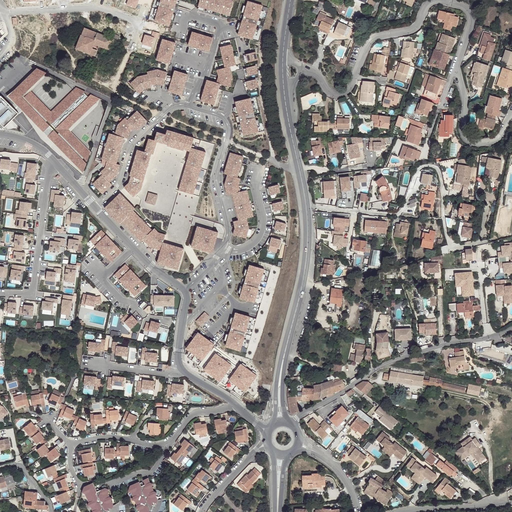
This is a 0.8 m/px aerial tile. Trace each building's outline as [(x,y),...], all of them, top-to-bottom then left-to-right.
[(172,11),(175,0),(152,0),(147,19),(168,25),(169,20),(171,13),(172,11)] [(228,15),(232,1),(229,0),(198,0),(197,6),(203,8),(205,8),(211,10),(213,11),(219,13),(221,13),(228,15)] [(257,20),(257,17),(259,10),(261,5),(246,1),(245,6),(243,13),(242,15),(241,20),(240,23),(238,30),(237,35),(251,39),(252,34),(254,27),(255,24),(257,20)] [(454,14),(442,11),(440,19),(444,20),(445,21),(445,23),(443,28),(450,31),(452,26),(456,27),(458,17),(454,16),(454,14)] [(319,14),(319,13),(317,19),(321,21),(319,27),(320,27),(319,30),(328,34),(334,20),(326,16),(327,14),(322,12),(321,14),(319,14)] [(334,33),(337,35),(338,33),(341,34),(344,35),(348,26),(338,22),(334,33)] [(115,37),(111,35),(84,25),(76,46),(95,53),(98,46),(101,47),(102,44),(107,46),(106,49),(109,50),(115,37)] [(208,51),(211,38),(191,32),(187,45),(196,48),(200,49),(208,51)] [(480,45),(482,46),(486,35),(491,37),(491,35),(484,33),(480,45)] [(437,42),(434,49),(448,54),(449,55),(455,39),(444,35),(442,39),(441,39),(440,43),(437,42)] [(491,37),(486,35),(482,46),(483,46),(482,48),(481,48),(478,57),(490,61),(495,46),(492,45),(493,43),(495,38),(491,37)] [(171,55),(172,51),(175,43),(162,39),(159,47),(158,51),(155,60),(169,64),(171,55)] [(403,49),(402,49),(401,57),(413,58),(414,42),(406,42),(405,49),(403,49)] [(235,65),(233,54),(230,44),(221,46),(222,50),(220,51),(224,67),(219,69),(219,71),(216,72),(217,76),(215,82),(206,80),(200,100),(213,104),(219,83),(228,86),(231,75),(229,66),(235,65)] [(448,54),(434,49),(429,63),(434,64),(433,66),(444,70),(448,60),(446,59),(448,54)] [(503,58),(501,63),(507,65),(505,69),(511,70),(511,66),(511,64),(511,51),(505,50),(503,58)] [(256,59),(254,51),(245,54),(247,62),(256,59)] [(372,64),(371,70),(375,71),(374,73),(376,73),(377,72),(377,71),(381,72),(385,56),(380,55),(374,53),(372,64)] [(400,62),(395,79),(405,82),(411,64),(406,62),(406,64),(400,62)] [(488,66),(476,62),(476,63),(475,63),(473,70),(477,71),(476,73),(475,73),(474,73),(474,74),(474,75),(474,76),(472,81),(475,82),(474,85),(479,87),(481,88),(488,66)] [(256,73),(254,65),(245,67),(247,75),(256,73)] [(37,67),(8,94),(27,114),(83,172),(90,152),(70,132),(67,129),(99,98),(91,94),(88,96),(84,92),(85,91),(76,87),(74,89),(51,111),(30,89),(23,96),(21,94),(46,72),(37,67)] [(503,68),(500,76),(499,80),(500,81),(499,86),(510,90),(511,85),(511,83),(511,70),(505,69),(503,68)] [(164,81),(165,75),(166,72),(161,71),(160,72),(157,72),(157,70),(146,72),(147,75),(139,77),(140,78),(137,80),(136,77),(129,84),(136,91),(139,89),(141,92),(143,89),(143,88),(144,87),(145,89),(150,87),(149,82),(151,81),(152,84),(156,83),(156,82),(157,82),(157,84),(162,85),(163,84),(164,81)] [(181,95),(187,74),(173,70),(172,76),(165,75),(164,81),(170,83),(167,91),(181,95)] [(46,75),(46,72),(21,94),(23,96),(30,89),(46,75)] [(442,80),(430,75),(426,88),(430,89),(429,91),(437,94),(442,80)] [(256,87),(254,79),(245,81),(247,89),(256,87)] [(361,92),(364,92),(363,96),(361,95),(360,101),(372,102),(374,82),(363,81),(363,85),(362,85),(361,92)] [(396,89),(387,87),(386,91),(389,91),(387,98),(384,97),(382,103),(390,105),(390,103),(396,105),(400,94),(394,93),(396,89)] [(430,89),(426,88),(425,90),(428,91),(427,95),(432,97),(434,93),(429,91),(430,89)] [(1,96),(0,97),(0,124),(2,127),(18,113),(1,96)] [(489,107),(487,113),(488,113),(496,115),(500,117),(501,112),(499,111),(502,99),(490,96),(487,106),(489,107)] [(99,98),(67,129),(70,132),(98,105),(99,98)] [(256,127),(254,120),(252,110),(250,102),(249,98),(234,101),(235,106),(237,113),(238,116),(239,121),(239,123),(241,130),(242,135),(257,132),(256,127)] [(429,110),(430,107),(432,107),(433,103),(421,99),(420,104),(418,103),(415,112),(421,115),(422,113),(427,115),(429,110)] [(137,130),(147,121),(137,111),(128,120),(125,118),(120,123),(122,123),(120,126),(118,125),(115,135),(110,133),(107,143),(109,144),(108,147),(106,146),(108,147),(107,150),(105,150),(102,160),(107,161),(105,168),(100,172),(102,175),(93,184),(102,194),(112,185),(109,182),(117,175),(120,165),(116,164),(120,152),(117,151),(119,146),(121,146),(124,137),(128,139),(129,132),(134,127),(137,130)] [(496,115),(488,113),(487,118),(486,118),(486,119),(481,118),(478,127),(484,128),(484,127),(493,129),(496,120),(495,120),(496,115)] [(83,172),(27,114),(41,138),(82,174),(83,172)] [(320,115),(312,115),(312,122),(314,122),(314,132),(324,132),(324,128),(328,128),(328,130),(332,130),(332,121),(327,120),(327,121),(324,121),(324,122),(321,122),(322,116),(320,116),(320,115)] [(390,117),(373,115),(372,119),(377,120),(377,122),(375,123),(374,127),(385,128),(385,126),(389,126),(390,117)] [(439,132),(444,132),(443,137),(449,137),(449,133),(452,133),(453,122),(453,119),(453,116),(444,115),(444,120),(441,120),(441,124),(440,124),(439,132)] [(337,121),(332,121),(332,130),(337,130),(337,129),(349,129),(350,118),(345,118),(337,118),(337,121)] [(419,122),(410,119),(409,120),(410,121),(412,121),(411,123),(409,129),(407,134),(409,135),(408,136),(406,141),(418,146),(420,139),(419,139),(419,138),(420,134),(422,129),(417,127),(419,122)] [(167,130),(166,135),(163,143),(168,145),(167,146),(171,147),(172,145),(180,147),(180,149),(184,151),(184,149),(190,151),(183,175),(185,175),(184,180),(182,180),(179,190),(193,195),(196,184),(194,184),(196,178),(198,179),(205,155),(202,154),(203,151),(191,148),(194,138),(167,130)] [(166,135),(158,132),(155,140),(155,141),(157,141),(163,143),(166,135)] [(319,140),(311,141),(314,156),(322,155),(320,148),(325,147),(322,137),(318,137),(319,140)] [(342,137),(337,137),(338,141),(328,143),(330,154),(341,152),(339,145),(343,144),(342,137)] [(361,138),(351,137),(353,144),(347,145),(350,159),(360,157),(357,143),(362,142),(361,138)] [(370,142),(369,142),(369,150),(381,150),(381,148),(385,148),(385,137),(370,137),(370,142)] [(155,140),(149,139),(145,152),(138,150),(135,157),(138,158),(133,172),(131,171),(130,176),(131,176),(130,183),(124,188),(131,195),(134,193),(136,195),(141,190),(151,154),(153,154),(157,141),(155,141),(155,140)] [(404,146),(399,157),(404,159),(405,156),(414,160),(415,158),(418,160),(421,152),(404,146)] [(246,204),(246,202),(248,201),(246,191),(239,192),(236,193),(235,190),(238,189),(237,185),(235,185),(235,184),(237,184),(239,179),(236,178),(238,173),(239,168),(236,168),(237,165),(240,166),(240,165),(241,160),(238,159),(239,156),(229,153),(226,162),(229,162),(228,165),(226,165),(223,174),(226,175),(223,185),(226,195),(230,195),(231,194),(237,220),(236,221),(232,222),(234,229),(232,235),(242,238),(243,235),(245,236),(247,229),(246,229),(246,227),(247,227),(245,220),(242,221),(242,219),(245,219),(252,217),(250,209),(250,208),(247,209),(247,207),(249,206),(248,206),(248,204),(249,204),(246,204)] [(502,160),(482,156),(481,161),(487,162),(484,176),(488,176),(498,179),(502,160)] [(16,171),(17,163),(10,162),(10,160),(0,158),(0,167),(9,169),(8,171),(16,171)] [(35,179),(37,164),(28,163),(27,172),(25,172),(24,178),(26,178),(33,179),(35,179)] [(472,167),(458,165),(457,172),(458,172),(457,182),(461,183),(461,184),(469,185),(472,167)] [(367,181),(367,174),(372,174),(372,171),(361,172),(362,175),(353,176),(354,179),(355,188),(360,187),(360,182),(367,181)] [(431,185),(432,175),(422,174),(421,184),(431,185)] [(355,188),(354,179),(350,179),(350,176),(340,177),(342,199),(347,198),(347,197),(346,191),(351,190),(351,192),(355,192),(355,188)] [(380,193),(381,194),(383,200),(383,202),(392,199),(389,186),(388,187),(386,181),(383,176),(376,182),(380,188),(380,189),(379,191),(380,193)] [(34,194),(35,185),(32,184),(33,179),(26,178),(25,183),(26,184),(25,193),(34,194)] [(335,196),(334,181),(321,182),(322,193),(324,192),(325,198),(330,198),(330,199),(336,198),(336,196),(335,196)] [(278,193),(276,185),(264,188),(266,196),(278,193)] [(66,196),(61,195),(62,190),(54,189),(52,200),(56,201),(55,205),(64,207),(66,196)] [(423,195),(422,194),(421,200),(422,201),(421,208),(432,210),(435,193),(428,192),(429,191),(428,190),(427,191),(424,191),(423,195)] [(158,195),(149,193),(146,202),(155,205),(158,195)] [(367,202),(368,194),(361,193),(360,201),(367,202)] [(118,195),(106,207),(110,210),(108,212),(117,221),(119,219),(122,222),(122,221),(129,229),(131,227),(135,231),(134,233),(141,241),(143,239),(150,246),(161,250),(157,263),(178,269),(183,253),(181,252),(182,248),(163,243),(165,235),(158,233),(154,228),(152,230),(133,210),(130,207),(132,205),(123,196),(121,198),(118,195)] [(416,198),(409,201),(410,204),(408,205),(409,208),(416,206),(415,203),(417,202),(416,198)] [(29,212),(29,209),(30,207),(32,207),(32,203),(21,202),(20,210),(17,209),(16,214),(28,215),(28,211),(29,212)] [(282,210),(280,202),(268,205),(270,213),(282,210)] [(472,205),(460,203),(458,217),(468,219),(469,213),(471,213),(472,205)] [(74,212),(73,215),(68,215),(67,224),(72,225),(72,222),(81,223),(83,214),(74,212)] [(26,223),(28,215),(16,214),(15,213),(14,220),(18,220),(17,227),(26,228),(26,223)] [(349,226),(350,220),(336,218),(335,226),(335,231),(344,232),(345,226),(349,226)] [(282,232),(284,224),(271,220),(270,229),(282,232)] [(387,222),(365,220),(364,232),(374,232),(378,233),(386,233),(387,222)] [(403,222),(402,226),(400,225),(400,224),(396,223),(394,237),(403,238),(403,236),(406,237),(409,223),(403,222)] [(473,224),(464,222),(462,236),(471,238),(473,224)] [(216,232),(197,226),(191,247),(212,253),(216,238),(217,236),(215,236),(216,232)] [(121,252),(101,230),(90,240),(99,250),(101,247),(104,250),(101,252),(102,253),(104,250),(107,254),(105,256),(110,262),(121,252)] [(425,233),(424,238),(423,238),(423,239),(421,247),(432,249),(436,231),(430,230),(429,234),(425,233)] [(343,232),(332,231),(332,235),(334,235),(333,245),(337,246),(337,248),(341,249),(343,232)] [(23,245),(25,236),(16,234),(15,244),(16,244),(15,248),(22,248),(23,245)] [(78,249),(79,243),(84,244),(85,236),(75,235),(74,239),(70,239),(69,248),(78,249)] [(60,251),(61,245),(65,245),(66,238),(55,237),(55,241),(51,241),(49,250),(60,251)] [(277,248),(280,240),(268,237),(264,244),(277,248)] [(367,241),(354,239),(352,250),(365,252),(367,241)] [(497,246),(498,257),(506,256),(506,255),(510,255),(510,251),(511,250),(511,242),(504,243),(504,246),(497,246)] [(22,252),(22,248),(13,247),(13,251),(15,251),(14,260),(25,262),(26,253),(22,252)] [(380,266),(381,250),(372,249),(370,265),(380,266)] [(432,263),(425,263),(425,273),(439,272),(438,264),(442,264),(442,255),(431,258),(432,263)] [(324,268),(323,268),(322,274),(329,275),(330,274),(333,275),(334,271),(335,266),(333,265),(334,261),(331,260),(325,259),(324,268)] [(506,261),(498,262),(500,273),(507,272),(507,275),(511,274),(511,266),(511,262),(507,263),(506,261)] [(20,280),(22,271),(23,271),(24,266),(13,264),(11,279),(20,280)] [(74,282),(77,265),(67,264),(65,281),(74,282)] [(145,286),(124,264),(114,274),(123,284),(125,282),(128,285),(125,287),(128,285),(131,288),(129,291),(134,296),(145,286)] [(263,270),(248,265),(247,270),(245,277),(244,280),(242,285),(242,287),(240,294),(238,299),(253,303),(254,298),(256,291),(259,282),(261,275),(263,270)] [(55,281),(56,272),(61,273),(62,268),(55,267),(54,272),(47,271),(46,280),(55,281)] [(474,295),(472,272),(457,273),(457,283),(461,282),(462,296),(474,295)] [(511,285),(505,286),(505,280),(496,280),(498,302),(504,301),(511,300),(511,285)] [(337,306),(341,307),(343,290),(332,289),(330,303),(337,304),(337,306)] [(101,303),(100,296),(96,297),(83,294),(81,303),(85,304),(94,306),(94,304),(101,303)] [(73,296),(64,295),(62,314),(71,315),(73,296)] [(173,296),(150,295),(150,303),(154,303),(154,305),(173,306),(173,296)] [(52,310),(53,302),(57,303),(58,298),(49,297),(48,301),(45,301),(43,301),(42,308),(52,310)] [(15,312),(16,301),(9,300),(8,301),(5,301),(4,308),(8,308),(7,311),(15,312)] [(457,304),(449,304),(450,312),(457,311),(457,312),(465,312),(465,317),(475,317),(475,311),(481,310),(480,305),(472,306),(472,301),(463,302),(463,304),(457,304)] [(33,314),(34,304),(24,303),(24,306),(20,305),(19,312),(33,314)] [(196,320),(200,323),(208,315),(204,311),(196,320)] [(248,318),(234,313),(233,318),(231,326),(230,328),(228,333),(228,335),(226,342),(224,347),(238,351),(240,347),(242,339),(245,330),(247,323),(248,318)] [(131,329),(137,322),(131,315),(129,317),(126,314),(120,319),(123,323),(124,322),(131,329)] [(157,333),(160,323),(151,321),(150,323),(146,322),(143,330),(148,331),(148,330),(157,333)] [(436,323),(419,324),(419,335),(436,334),(436,323)] [(411,329),(395,329),(396,340),(411,340),(411,329)] [(388,332),(376,333),(377,342),(376,351),(378,359),(390,356),(390,354),(388,347),(389,341),(391,341),(390,339),(388,339),(388,332)] [(105,349),(106,340),(101,339),(101,343),(89,342),(88,351),(100,352),(100,348),(105,349)] [(127,356),(128,348),(117,346),(117,342),(113,342),(112,350),(116,351),(116,355),(127,356)] [(365,345),(354,343),(353,349),(357,349),(356,355),(351,354),(350,360),(355,361),(355,362),(362,363),(365,345)] [(157,362),(158,354),(147,352),(147,348),(143,348),(141,357),(146,357),(145,360),(145,361),(157,362)] [(507,355),(507,353),(489,348),(477,350),(476,355),(479,356),(480,354),(504,362),(508,355),(507,355)] [(463,351),(455,352),(455,356),(456,355),(457,357),(456,357),(449,358),(450,367),(457,366),(457,368),(457,371),(469,369),(468,363),(466,364),(463,351)] [(504,362),(480,354),(479,356),(503,363),(504,362)] [(342,365),(333,364),(331,371),(341,373),(342,365)] [(388,380),(403,383),(412,384),(422,386),(424,373),(413,371),(392,367),(391,371),(390,371),(390,375),(384,374),(383,379),(389,380),(388,380)] [(100,390),(101,382),(97,381),(97,379),(97,377),(85,376),(84,384),(96,386),(95,390),(100,390)] [(124,386),(125,377),(113,376),(113,377),(113,380),(108,379),(107,388),(112,389),(112,385),(124,386)] [(299,402),(313,400),(314,388),(304,388),(306,383),(303,376),(300,377),(301,383),(298,383),(298,377),(291,377),(292,381),(289,381),(288,385),(296,384),(296,393),(288,393),(288,397),(289,403),(290,410),(291,414),(292,414),(293,414),(299,412),(297,404),(296,405),(296,403),(299,402)] [(437,379),(425,376),(424,384),(436,386),(437,379)] [(345,387),(344,384),(342,378),(333,381),(333,380),(329,382),(332,393),(335,392),(342,389),(345,387)] [(461,392),(462,387),(442,383),(443,380),(437,379),(436,386),(461,392)] [(153,390),(155,381),(143,380),(143,381),(142,384),(138,383),(137,392),(141,392),(142,388),(153,390)] [(314,388),(313,400),(321,399),(321,388),(321,384),(316,385),(315,381),(313,382),(314,388)] [(356,386),(355,387),(366,395),(373,386),(369,382),(368,381),(368,382),(363,382),(363,381),(356,386)] [(332,393),(329,382),(321,384),(321,388),(321,399),(327,395),(328,397),(333,395),(332,393)] [(183,394),(184,385),(173,383),(172,385),(172,387),(168,387),(167,396),(171,396),(172,392),(183,394)] [(476,395),(478,386),(466,383),(464,392),(476,395)] [(39,394),(31,396),(33,404),(41,403),(41,406),(45,405),(43,393),(39,393),(39,394)] [(18,396),(14,397),(16,407),(23,405),(24,408),(29,406),(25,394),(18,396)] [(61,403),(63,398),(61,396),(60,397),(53,394),(49,402),(51,403),(56,405),(55,408),(58,409),(59,408),(61,403)] [(73,414),(74,411),(67,407),(67,406),(64,405),(62,409),(59,416),(62,418),(63,415),(71,419),(73,414)] [(391,430),(398,422),(380,406),(375,412),(381,417),(379,420),(391,430)] [(342,420),(349,413),(343,407),(341,410),(339,409),(335,412),(336,412),(333,415),(331,414),(328,417),(337,427),(344,421),(342,420)] [(169,409),(157,408),(157,415),(159,415),(159,420),(168,420),(168,419),(169,412),(171,412),(172,412),(172,408),(169,408),(169,409)] [(369,426),(363,421),(365,419),(370,423),(371,422),(373,424),(375,421),(359,409),(354,415),(357,417),(350,427),(352,429),(353,427),(357,430),(363,434),(369,426)] [(119,419),(118,410),(113,411),(110,411),(109,410),(106,410),(106,418),(107,423),(111,423),(110,420),(119,419)] [(130,413),(126,411),(121,423),(125,424),(126,422),(133,425),(137,417),(129,413),(130,413)] [(103,423),(103,418),(102,414),(94,415),(94,414),(90,414),(91,427),(95,427),(95,424),(103,423)] [(84,431),(87,422),(80,419),(80,417),(77,416),(75,421),(72,428),(75,429),(76,427),(84,431)] [(325,420),(322,423),(323,425),(321,426),(320,425),(313,418),(307,424),(315,432),(316,432),(322,438),(327,433),(325,431),(330,426),(325,420)] [(221,419),(214,420),(216,431),(220,430),(226,429),(230,428),(229,423),(227,424),(226,420),(221,421),(221,419)] [(31,422),(24,428),(29,435),(39,428),(37,424),(34,426),(31,422)] [(201,422),(194,424),(196,434),(200,434),(206,432),(208,432),(206,424),(201,425),(201,422)] [(159,424),(149,423),(148,429),(150,430),(150,435),(158,435),(159,434),(159,427),(159,424)] [(327,433),(322,438),(323,439),(333,430),(330,426),(325,431),(327,433)] [(249,441),(246,428),(242,429),(242,427),(235,428),(235,432),(236,441),(244,439),(245,442),(249,441)] [(45,439),(39,432),(41,431),(39,428),(29,435),(31,438),(32,438),(37,444),(41,442),(44,439),(45,439)] [(382,432),(376,439),(385,446),(393,453),(401,460),(407,452),(395,442),(393,445),(388,440),(390,438),(382,432)] [(11,448),(9,438),(0,440),(0,437),(0,438),(0,435),(0,453),(1,453),(0,450),(0,449),(0,448),(5,447),(5,449),(11,448)] [(475,457),(479,463),(486,458),(480,451),(479,449),(470,437),(461,443),(463,446),(455,452),(461,460),(469,454),(469,453),(472,451),(476,456),(475,457)] [(182,446),(180,450),(186,455),(193,446),(185,440),(181,445),(182,446)] [(47,454),(50,451),(47,447),(49,446),(47,442),(43,445),(37,450),(42,457),(46,455),(47,454)] [(233,444),(231,443),(230,442),(228,445),(229,446),(224,452),(231,458),(236,451),(238,453),(240,450),(236,446),(233,444)] [(121,443),(117,444),(117,456),(121,456),(121,455),(125,455),(129,455),(129,446),(121,446),(121,443)] [(51,462),(60,455),(58,453),(57,451),(58,450),(60,449),(57,446),(50,451),(47,454),(49,457),(48,458),(51,462)] [(110,446),(105,446),(105,458),(115,458),(114,448),(110,448),(110,446)] [(362,463),(367,457),(352,446),(347,452),(350,455),(349,457),(354,461),(356,458),(362,463)] [(393,453),(385,446),(382,449),(391,456),(393,453)] [(91,448),(78,451),(79,455),(82,454),(84,462),(93,460),(91,452),(92,452),(91,448)] [(451,475),(454,478),(457,474),(454,471),(457,468),(447,460),(444,464),(431,453),(433,451),(430,448),(428,451),(431,453),(425,460),(431,465),(433,463),(440,468),(441,467),(442,468),(441,469),(450,476),(451,475)] [(175,452),(171,458),(179,464),(186,455),(180,450),(177,454),(175,452)] [(221,459),(217,456),(215,459),(215,460),(213,463),(210,466),(217,472),(222,465),(225,467),(227,464),(225,462),(221,459)] [(412,458),(406,466),(420,476),(418,478),(421,481),(425,477),(425,476),(427,477),(426,478),(432,482),(437,476),(426,467),(425,469),(416,463),(417,462),(412,458)] [(93,463),(80,465),(81,469),(84,468),(85,476),(94,475),(93,470),(92,467),(93,466),(93,463)] [(57,464),(43,470),(46,478),(51,477),(58,474),(56,469),(59,468),(57,464)] [(245,475),(241,481),(243,483),(242,484),(247,488),(251,484),(258,477),(261,473),(255,468),(252,471),(246,476),(245,475)] [(213,478),(202,470),(200,473),(199,472),(196,476),(201,480),(206,483),(207,482),(209,479),(211,481),(213,478)] [(312,474),(312,475),(302,476),(303,484),(309,483),(309,485),(309,486),(310,487),(321,486),(321,485),(325,484),(325,475),(321,475),(321,473),(312,474)] [(416,473),(411,478),(419,484),(421,481),(418,478),(420,476),(416,473)] [(56,482),(60,490),(68,487),(65,479),(68,478),(66,474),(59,477),(54,479),(56,483),(56,482)] [(7,486),(8,488),(15,486),(13,480),(12,475),(5,478),(7,486)] [(377,500),(386,505),(392,495),(386,492),(381,489),(385,481),(378,475),(375,480),(371,478),(368,482),(369,483),(364,492),(369,495),(370,493),(378,497),(377,500)] [(454,494),(456,491),(452,488),(451,487),(448,484),(450,482),(445,477),(436,489),(440,492),(442,490),(445,492),(444,493),(450,499),(454,494)] [(141,486),(139,482),(130,486),(128,492),(131,493),(133,497),(132,500),(135,501),(137,506),(136,509),(139,510),(139,511),(149,511),(150,511),(152,505),(153,502),(156,504),(158,500),(156,496),(157,493),(154,492),(152,487),(153,484),(150,482),(148,478),(143,480),(145,485),(144,488),(141,486)] [(199,483),(194,480),(192,483),(188,490),(195,495),(197,492),(200,489),(202,490),(204,487),(199,483)] [(241,481),(237,484),(246,492),(253,485),(251,484),(247,488),(242,484),(243,483),(241,481)] [(84,487),(82,493),(85,494),(89,503),(87,506),(91,507),(92,511),(107,511),(108,511),(109,508),(112,509),(113,505),(111,501),(113,498),(110,497),(108,493),(109,489),(105,488),(101,490),(100,493),(97,492),(93,483),(84,487)] [(61,494),(58,496),(60,501),(61,504),(70,500),(69,497),(70,496),(70,495),(71,495),(69,491),(69,489),(61,492),(61,494)] [(45,502),(37,501),(37,500),(40,500),(40,497),(37,497),(37,492),(25,491),(24,507),(49,510),(48,505),(47,505),(45,505),(45,504),(45,502)] [(192,502),(181,494),(177,501),(174,504),(182,511),(186,506),(188,504),(190,505),(192,502)]
